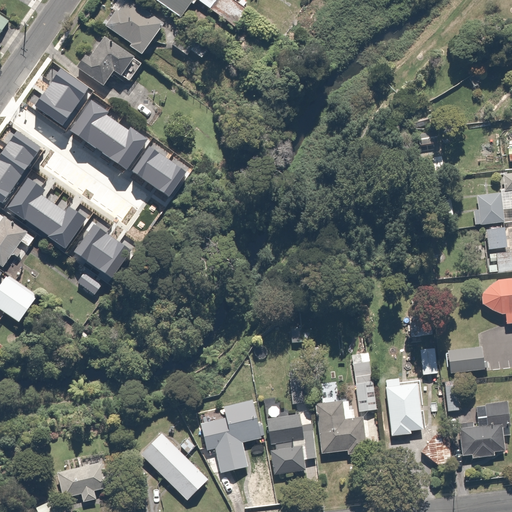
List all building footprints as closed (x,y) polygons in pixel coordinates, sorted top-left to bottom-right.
[(153,0),(151,3),(179,23),(195,0),(153,0)] [(229,28),(241,12),(224,0),(197,0),(196,2),(229,28)] [(165,26),(128,2),(107,35),(130,50),(128,53),(142,62),(165,26)] [(82,59),(71,73),(101,95),(111,82),(122,91),(139,67),(102,40),(95,50),(94,50),(85,62),(82,59)] [(177,41),(170,53),(183,60),(190,49),(177,41)] [(82,83),(55,65),(44,81),(71,99),(82,83)] [(128,140),(96,118),(60,170),(92,192),(128,140)] [(501,156),(502,170),(511,168),(511,129),(509,130),(511,155),(501,156)] [(58,198),(62,193),(45,181),(41,186),(21,172),(3,198),(31,218),(27,224),(43,236),(55,218),(64,224),(74,209),(58,198)] [(511,180),(495,182),(496,197),(511,196),(511,180)] [(495,229),(494,203),(466,204),(467,221),(463,221),(463,231),(495,229)] [(0,272),(21,247),(26,251),(31,243),(0,221),(0,272)] [(478,244),(479,257),(492,256),(491,243),(478,244)] [(111,270),(83,254),(73,271),(101,287),(111,270)] [(499,262),(488,264),(490,279),(502,277),(499,262)] [(101,292),(79,279),(72,290),(94,304),(101,292)] [(33,304),(3,282),(0,286),(0,319),(15,330),(33,304)] [(511,284),(470,288),(473,327),(493,326),(494,336),(510,334),(511,344),(511,284)] [(425,356),(408,356),(410,382),(426,382),(425,356)] [(478,358),(438,360),(439,380),(479,378),(478,358)] [(357,363),(338,364),(341,392),(360,390),(357,363)] [(282,377),(281,411),(294,411),(295,377),(282,377)] [(394,388),(375,389),(379,444),(403,442),(403,447),(417,446),(413,391),(395,392),(394,388)] [(363,397),(352,397),(353,419),(363,419),(363,397)] [(449,400),(433,401),(434,421),(450,420),(449,400)] [(252,448),(249,407),(215,410),(216,427),(193,429),(195,461),(204,460),(206,480),(237,477),(235,449),(252,448)] [(334,407),(308,409),(312,461),(360,457),(358,424),(336,426),(334,407)] [(506,429),(504,413),(468,416),(469,428),(448,430),(451,460),(471,458),(471,463),(488,462),(488,458),(496,457),(495,445),(501,444),(500,430),(506,429)] [(293,423),(261,428),(265,450),(297,445),(293,423)] [(155,440),(132,459),(177,511),(200,492),(155,440)] [(445,458),(425,441),(411,457),(431,474),(445,458)] [(295,456),(266,457),(267,484),(296,482),(295,456)] [(104,466),(47,471),(50,504),(73,503),(74,511),(90,510),(89,495),(97,495),(96,476),(105,475),(104,466)]
